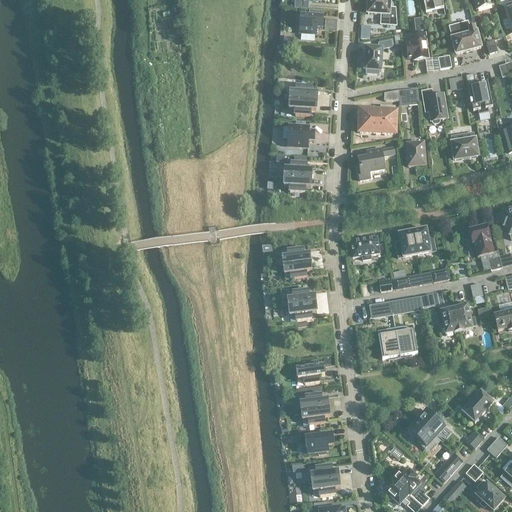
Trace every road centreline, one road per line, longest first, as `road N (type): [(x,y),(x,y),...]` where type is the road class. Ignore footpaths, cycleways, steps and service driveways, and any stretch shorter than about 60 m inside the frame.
road 1 (residential): [(342,95),(333,240),(343,308)]
road 2 (residential): [(343,308),(372,511)]
road 3 (residential): [(342,95),(511,57)]
road 4 (residential): [(343,308),(511,273)]
road 5 (residential): [(426,511),(511,419)]
